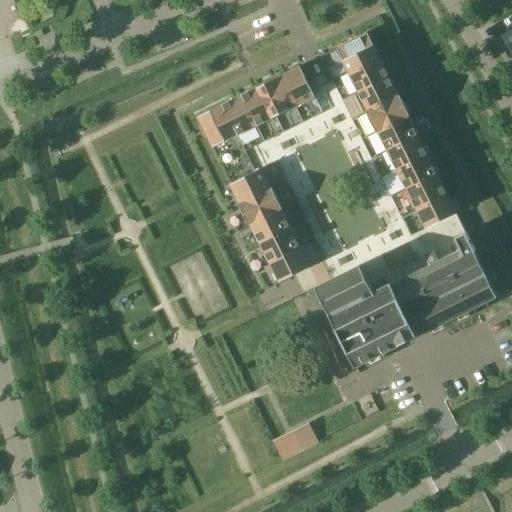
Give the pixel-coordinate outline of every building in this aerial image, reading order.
[(511,55),(511,29),(501,35),(511,55)] [(337,48),(322,55),(335,80),(380,58),(367,33),(337,48)] [(264,140),(245,149),(256,171),(261,169),(276,162),(286,182),(295,201),(305,220),(314,240),(324,260),(310,267),(311,269),(319,286),(361,265),(375,292),(430,264),(426,255),(433,252),(431,249),(466,232),(465,230),(458,215),(457,213),(426,228),(412,235),(402,215),(393,196),(383,176),(373,157),(364,138),(354,118),(345,100),(335,80),(322,55),(301,66),(316,97),(323,111),(303,121),(283,130),(264,140)] [(380,58),(335,80),(345,100),(389,77),(380,58)] [(301,66),(281,76),(303,121),(323,111),(316,97),(301,66)] [(281,76),(261,86),(283,130),(303,121),(281,76)] [(389,77),(345,100),(354,118),(400,96),(400,95),(399,96),(389,77)] [(261,86),(242,95),(264,140),(283,130),(261,86)] [(242,95),(223,105),(245,150),(245,149),(264,140),(242,95)] [(400,96),(354,118),(364,138),(410,115),(400,96)] [(223,105),(198,117),(213,148),(231,184),(256,171),(245,149),(245,150),(223,105)] [(410,115),(364,138),(373,157),(418,135),(409,116),(410,116),(410,115)] [(418,135),(373,157),(383,176),(428,154),(418,135)] [(428,154),(383,176),(393,196),(437,174),(428,154)] [(256,171),(231,184),(241,204),(286,182),(276,162),(261,169),(256,171)] [(437,174),(393,196),(402,215),(447,193),(437,174)] [(241,204),(240,205),(249,224),(250,223),(295,201),(286,182),(241,204)] [(447,193),(402,215),(412,235),(426,228),(457,213),(447,193)] [(295,201),(250,223),(260,243),(305,220),(295,201)] [(305,220),(260,243),(270,262),(314,240),(305,220)] [(316,287),(356,367),(498,296),(466,232),(431,249),(433,252),(426,255),(430,264),(375,292),(361,265),(319,286),(316,287)] [(314,240),(270,262),(280,282),(290,277),(295,275),(310,267),(324,260),(314,240)] [(284,460),(323,441),(312,421),(274,440),(284,460)]
